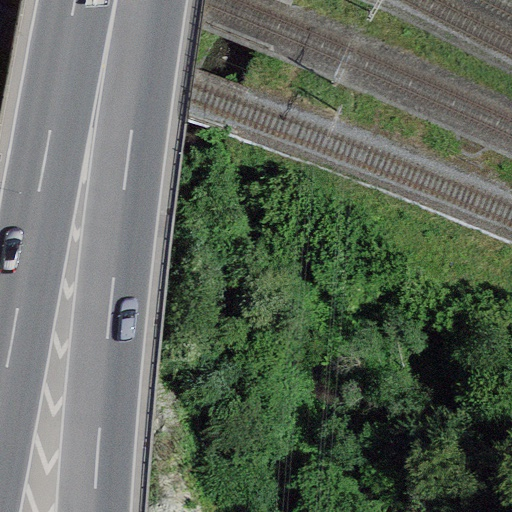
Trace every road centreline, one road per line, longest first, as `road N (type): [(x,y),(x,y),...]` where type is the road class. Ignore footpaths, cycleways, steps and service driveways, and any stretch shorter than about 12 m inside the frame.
road 1 (motorway): [(95,511),(139,0)]
road 2 (motorway): [(0,428),(93,0)]
